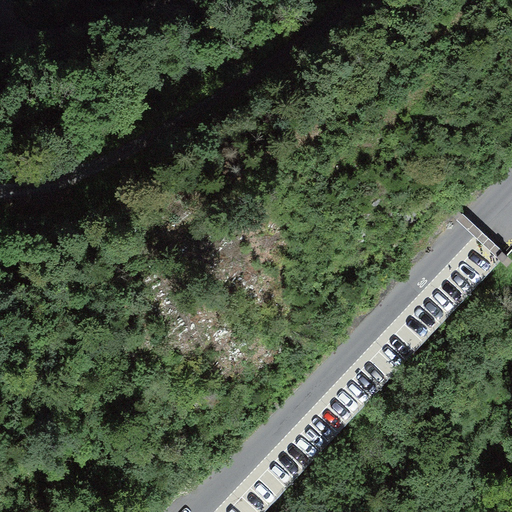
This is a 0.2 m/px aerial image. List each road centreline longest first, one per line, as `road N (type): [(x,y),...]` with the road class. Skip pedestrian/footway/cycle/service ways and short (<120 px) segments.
road 1 (tertiary): [(511,182),(194,511)]
road 2 (track): [(0,196),(43,191),(190,140),(301,80),(364,0)]
road 3 (track): [(0,16),(9,34),(43,43),(217,0)]
